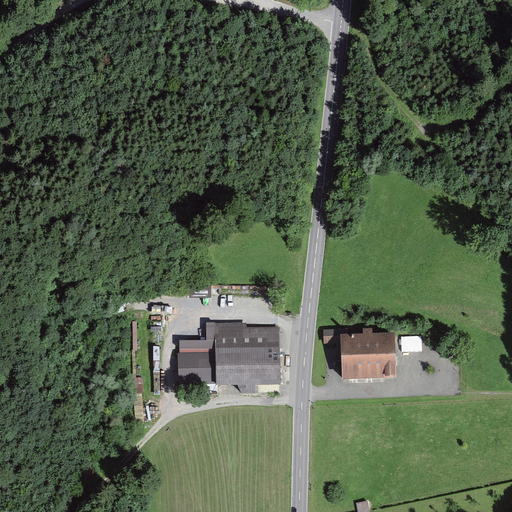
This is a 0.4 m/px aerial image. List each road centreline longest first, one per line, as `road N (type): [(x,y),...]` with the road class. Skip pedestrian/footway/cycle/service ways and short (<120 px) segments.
road 1 (secondary): [(341,22),(304,356),(299,511)]
road 2 (track): [(78,511),(171,414),(302,397)]
road 3 (track): [(341,22),(360,28),(381,77),(428,130),(486,117),(511,86)]
